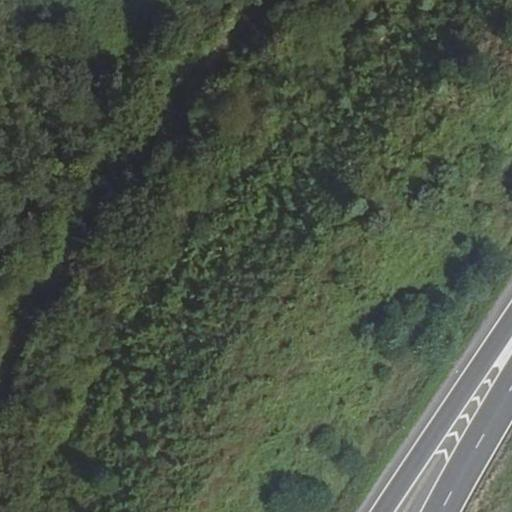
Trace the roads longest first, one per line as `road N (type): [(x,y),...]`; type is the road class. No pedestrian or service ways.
road 1 (track): [(437,0),(349,90),(153,336),(58,511)]
road 2 (motorway): [(511,325),(385,511)]
road 3 (motorway): [(511,394),(444,511)]
